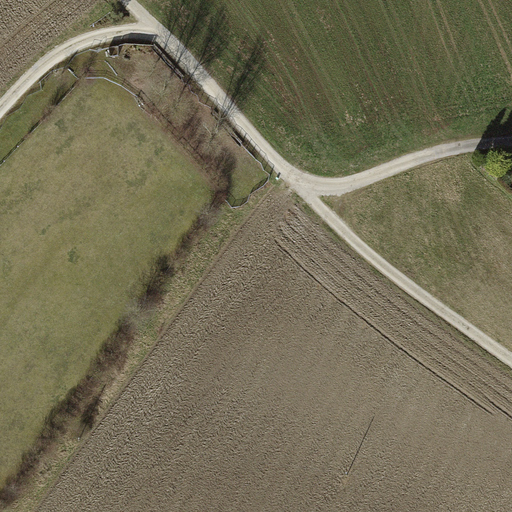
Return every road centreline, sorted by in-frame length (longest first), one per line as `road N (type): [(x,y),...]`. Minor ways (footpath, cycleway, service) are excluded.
road 1 (track): [(129,0),(277,167),(313,191)]
road 2 (track): [(313,191),(337,226),(407,288),(511,360)]
road 3 (track): [(313,191),(358,184),(413,157),(511,137)]
road 4 (track): [(164,32),(112,29),(58,52),(0,115)]
